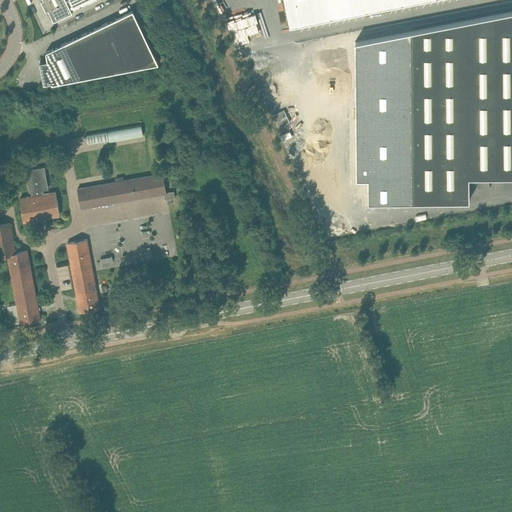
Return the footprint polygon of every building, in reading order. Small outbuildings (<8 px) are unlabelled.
[(41,0),(46,10),(47,10),(46,9),(48,8),(54,20),(72,11),(72,10),(93,0),(41,0)] [(285,0),(290,24),(410,0),(285,0)] [(40,62),(44,84),(52,82),(52,84),(158,63),(133,10),(46,51),(47,60),(40,62)] [(511,10),(411,30),(412,201),(469,200),(469,176),(511,175),(511,10)] [(298,47),(299,65),(314,65),(313,46),(298,47)] [(326,77),(311,77),(312,97),(320,97),(320,89),(327,89),(326,77)] [(287,96),(304,96),(305,78),(281,78),(281,89),(287,89),(287,96)] [(110,141),(144,135),(142,124),(85,134),(87,144),(110,140),(110,141)] [(298,173),(310,168),(302,150),(290,155),(298,173)] [(32,196),(19,198),(23,221),(60,215),(58,205),(56,192),(43,194),(42,190),(48,189),(44,167),(26,170),(30,191),(31,191),(32,196)] [(173,191),(166,192),(162,173),(78,188),(81,208),(164,193),(165,200),(175,198),(173,191)] [(331,211),(320,216),(322,221),(333,217),(331,211)] [(0,256),(7,255),(20,323),(40,319),(27,250),(16,253),(10,223),(0,224),(0,256)] [(79,311),(100,308),(87,239),(67,243),(79,311)]
